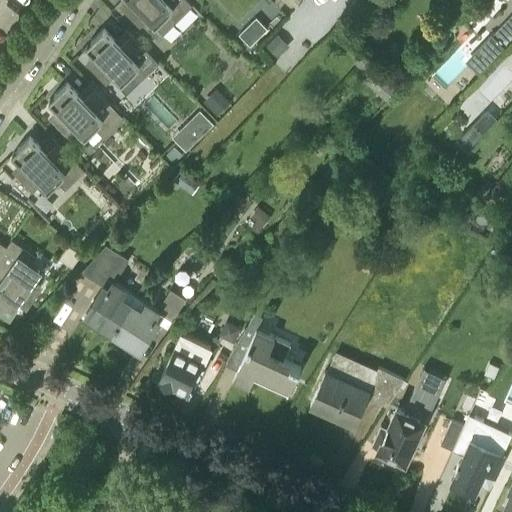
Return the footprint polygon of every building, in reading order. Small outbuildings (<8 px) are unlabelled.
[(149,18),(164,33),(193,5),(187,0),(131,0),(132,1),(127,5),(145,22),(149,18)] [(272,22),(282,4),(275,0),(262,0),(256,12),(272,22)] [(511,15),(493,35),(505,46),(511,37),(511,15)] [(250,45),(266,30),(256,19),(240,34),(250,45)] [(115,75),(122,82),(132,73),(140,81),(159,62),(139,43),(132,35),(121,45),(104,28),(86,45),(98,58),(94,62),(111,80),(115,75)] [(282,32),(270,41),(280,53),(291,44),(282,32)] [(354,60),(364,70),(373,61),(363,51),(354,60)] [(400,83),(375,60),(360,76),(385,99),(400,83)] [(57,116),(71,130),(75,133),(79,129),(86,136),(95,127),(103,135),(123,116),(103,96),(95,88),(84,99),(67,82),(49,99),(62,112),(57,116)] [(217,87),(203,100),(217,114),(231,101),(217,87)] [(173,136),(187,151),(198,140),(184,125),(173,136)] [(483,134),(473,125),(457,141),(467,150),(483,134)] [(85,169),(66,150),(58,142),(47,153),(30,135),(12,153),(25,165),(20,170),(38,187),(41,183),(48,190),(58,181),(66,189),(85,169)] [(180,169),(173,180),(193,194),(200,183),(180,169)] [(436,200),(444,190),(433,180),(424,190),(436,200)] [(0,256),(0,276),(3,279),(0,283),(0,305),(10,312),(20,298),(25,301),(39,282),(37,280),(43,270),(38,266),(31,261),(35,253),(12,238),(7,245),(0,256)] [(113,331),(131,301),(122,296),(127,287),(115,279),(122,267),(111,258),(94,277),(105,284),(95,299),(100,302),(91,317),(113,331)] [(135,345),(144,331),(149,334),(163,313),(172,319),(186,298),(171,288),(160,306),(150,300),(144,309),(131,301),(113,331),(135,345)] [(238,368),(232,380),(233,381),(235,377),(249,384),(249,385),(250,385),(256,373),(289,388),(287,392),(288,393),(299,369),(301,369),(302,366),(292,362),(292,363),(284,360),(291,343),(276,336),(276,335),(260,327),(267,315),(261,311),(228,364),(238,368)] [(208,340),(195,333),(186,328),(159,378),(161,379),(163,374),(173,380),(172,382),(174,383),(172,387),(185,393),(187,389),(189,390),(198,373),(205,376),(215,357),(211,355),(217,344),(208,340)] [(326,369),(310,403),(312,403),(313,401),(336,412),(335,413),(355,423),(366,396),(385,405),(403,376),(378,364),(374,371),(334,354),(328,370),(326,369)] [(396,404),(378,446),(406,459),(407,456),(411,454),(414,447),(413,443),(422,422),(418,420),(419,415),(396,404)] [(463,424),(452,419),(440,443),(451,448),(463,424)] [(484,468),(494,472),(511,434),(480,420),(478,426),(477,426),(475,429),(463,424),(451,448),(462,453),(455,469),(457,469),(451,480),(475,491),(484,468)]
